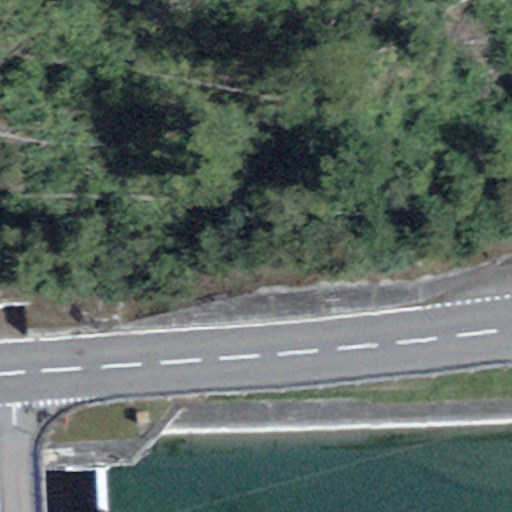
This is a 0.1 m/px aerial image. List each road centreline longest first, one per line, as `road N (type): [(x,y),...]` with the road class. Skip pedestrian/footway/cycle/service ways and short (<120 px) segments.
road 1 (primary): [(511,327),(377,346),(17,373)]
road 2 (unclassified): [(17,373),(23,511)]
